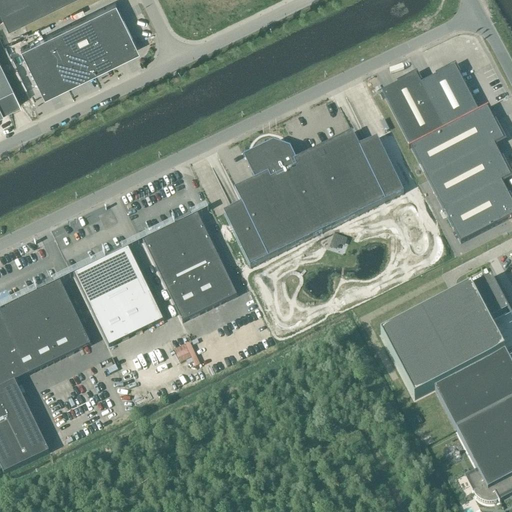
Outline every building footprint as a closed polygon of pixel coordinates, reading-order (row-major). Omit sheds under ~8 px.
[(0,0),(0,12),(8,29),(67,0),(0,0)] [(87,17),(109,62),(137,49),(114,3),(87,17)] [(109,62),(87,17),(60,30),(69,48),(78,43),(91,71),(109,62)] [(65,84),(91,71),(78,43),(69,48),(60,30),(42,38),(65,86),(66,85),(65,84)] [(65,86),(42,38),(20,50),(42,95),(64,84),(65,86)] [(0,64),(0,115),(1,114),(0,111),(0,109),(7,106),(2,95),(12,90),(0,64)] [(487,110),(489,109),(488,109),(478,114),(455,68),(421,86),(416,76),(382,94),(461,245),(511,218),(511,203),(502,184),(511,179),(494,147),(504,142),(487,110)] [(241,206),(223,215),(250,270),(404,195),(377,140),(364,146),(359,149),(352,135),(350,136),(294,163),(288,152),(273,147),(265,151),(264,152),(246,160),(257,181),(234,192),(241,206)] [(140,220),(145,218),(142,211),(136,213),(140,220)] [(143,244),(182,325),(236,299),(197,217),(143,244)] [(347,241),(334,236),(330,249),(338,252),(339,247),(342,246),(345,247),(347,241)] [(109,350),(163,323),(128,251),(73,277),(109,350)] [(492,280),(381,338),(415,402),(435,391),(478,474),(469,479),(476,493),(472,495),(473,495),(475,497),(476,499),(478,501),(480,502),(482,503),(484,504),(487,505),(489,505),(491,505),(494,505),(496,504),(498,503),(499,504),(500,503),(498,500),(511,492),(511,367),(505,354),(489,322),(508,312),(492,280)] [(14,384),(90,347),(59,284),(0,312),(0,469),(4,477),(49,455),(14,384)] [(451,467),(439,473),(442,479),(454,473),(451,467)]
